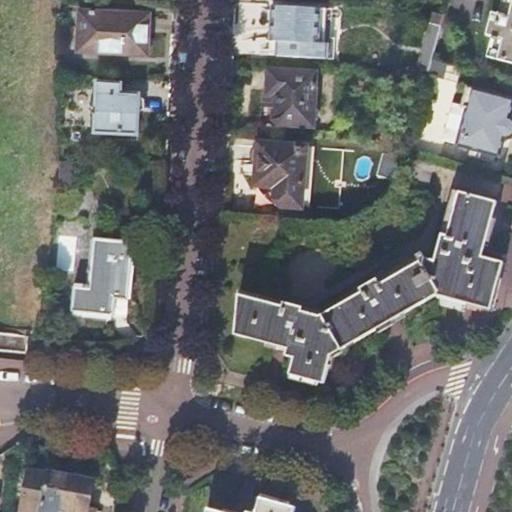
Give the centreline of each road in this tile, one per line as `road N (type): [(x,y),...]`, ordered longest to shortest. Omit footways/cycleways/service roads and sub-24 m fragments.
road 1 (residential): [(166,411),(195,0)]
road 2 (tertiary): [(366,459),(166,411)]
road 3 (tertiary): [(166,411),(0,395)]
road 4 (residential): [(495,393),(462,385),(409,402),(366,459)]
road 5 (primary): [(495,393),(475,431),(454,511)]
